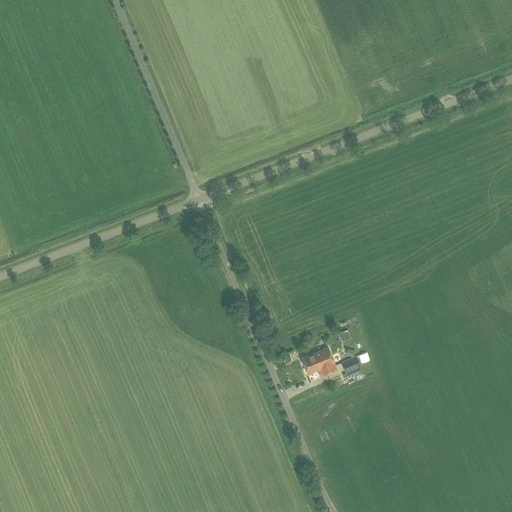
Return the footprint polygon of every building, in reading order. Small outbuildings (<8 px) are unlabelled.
[(342,331),(345,340),(353,337),(349,328),(342,331)] [(337,370),(328,348),(301,359),(308,375),(324,369),(326,375),(337,370)] [(346,355),(353,357),(355,351),(348,349),(346,355)] [(361,367),(356,356),(342,362),(347,373),(361,367)] [(355,372),(360,381),(367,378),(363,368),(355,372)]
